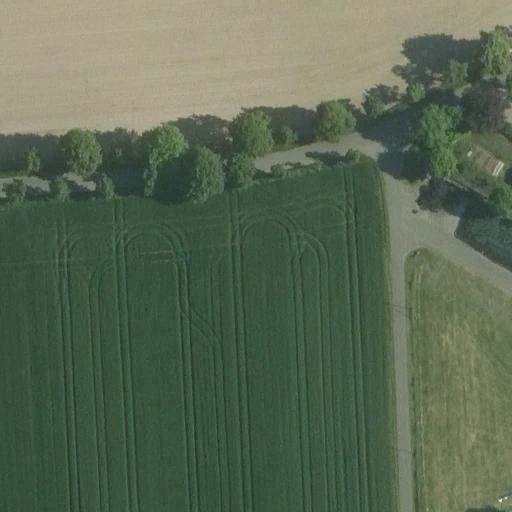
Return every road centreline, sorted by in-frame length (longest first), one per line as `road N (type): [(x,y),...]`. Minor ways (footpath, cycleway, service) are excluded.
road 1 (unclassified): [(397,123),(237,157),(0,182)]
road 2 (unclassified): [(408,511),(397,123)]
road 3 (unclassified): [(511,70),(397,123)]
